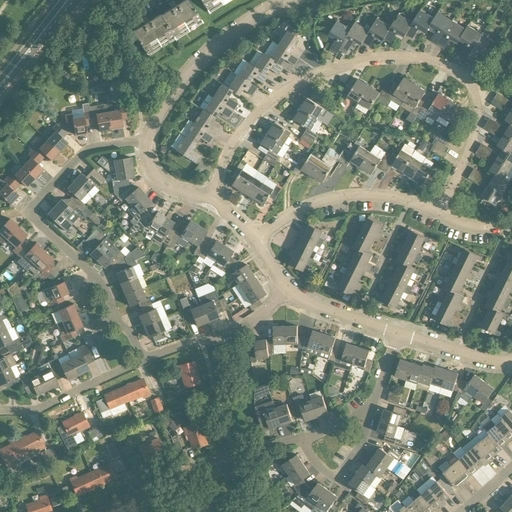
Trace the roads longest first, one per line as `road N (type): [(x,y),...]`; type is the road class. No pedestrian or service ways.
road 1 (residential): [(439,214),(465,151),(472,102),(448,67),(390,59),(326,73),(264,108),(236,140),(209,199)]
road 2 (residential): [(146,141),(84,151),(31,209),(101,284),(143,359)]
road 3 (residential): [(146,141),(189,69),(287,0)]
road 4 (residential): [(253,240),(301,208),(343,196),(390,196),(439,214)]
road 5 (residential): [(143,359),(237,330),(286,288)]
road 6 (residential): [(0,411),(53,402),(143,359)]
road 7 (residential): [(300,440),(336,480),(368,433),(374,408)]
road 8 (residential): [(395,334),(485,362),(511,362)]
